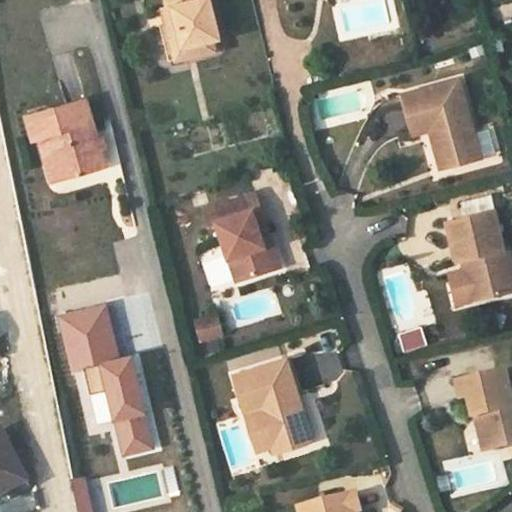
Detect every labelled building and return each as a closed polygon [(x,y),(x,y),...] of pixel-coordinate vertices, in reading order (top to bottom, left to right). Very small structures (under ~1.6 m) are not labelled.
[(168,0),(170,7),(156,10),(165,61),(214,49),(213,39),(218,38),(208,0),(168,0)] [(446,29),(444,0),(419,0),(421,31),(446,29)] [(460,82),(404,97),(414,137),(432,132),(440,130),(450,168),(481,160),(460,82)] [(50,136),(62,178),(106,166),(86,101),(28,117),(34,141),(40,139),(50,136)] [(440,130),(432,132),(442,171),(450,168),(440,130)] [(52,181),(62,178),(50,136),(40,139),(52,181)] [(205,192),(190,197),(194,208),(208,203),(205,192)] [(264,227),(258,209),(253,193),(203,209),(209,226),(217,223),(236,281),(271,270),(258,229),(264,227)] [(495,213),(449,224),(459,264),(468,261),(471,271),(466,272),(476,303),(504,297),(499,275),(511,271),(511,264),(509,250),(505,251),(495,213)] [(277,268),(264,227),(258,229),(271,270),(277,268)] [(511,294),(511,271),(499,275),(504,297),(511,294)] [(119,358),(106,305),(59,316),(72,371),(84,368),(90,394),(109,390),(116,420),(124,454),(153,448),(145,412),(147,412),(133,356),(119,358)] [(215,313),(195,319),(200,341),(221,335),(215,313)] [(401,333),(406,351),(431,344),(426,327),(401,333)] [(285,359),(233,375),(244,412),(259,408),(272,453),(309,442),(299,406),(295,408),(292,398),(296,397),(285,359)] [(504,373),(464,382),(468,398),(472,420),(480,418),(483,431),(478,432),(483,454),(511,446),(511,408),(511,409),(504,373)] [(464,382),(457,384),(460,400),(468,398),(464,382)] [(98,424),(116,420),(109,390),(90,394),(98,424)] [(1,429),(0,430),(0,494),(17,486),(13,480),(24,475),(1,429)] [(360,511),(356,495),(349,496),(352,511),(360,511)] [(352,511),(349,496),(298,508),(298,511),(352,511)]
